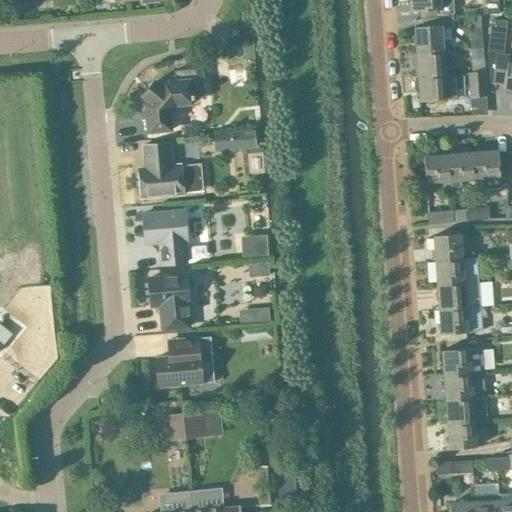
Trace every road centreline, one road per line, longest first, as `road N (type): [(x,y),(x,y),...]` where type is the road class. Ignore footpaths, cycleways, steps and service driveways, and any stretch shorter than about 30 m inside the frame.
road 1 (residential): [(48,511),(44,422),(114,333),(88,34)]
road 2 (tertiary): [(411,511),(385,133)]
road 3 (tertiary): [(385,133),(374,0)]
road 4 (residential): [(88,34),(188,25),(205,0)]
road 5 (residential): [(385,133),(511,125)]
